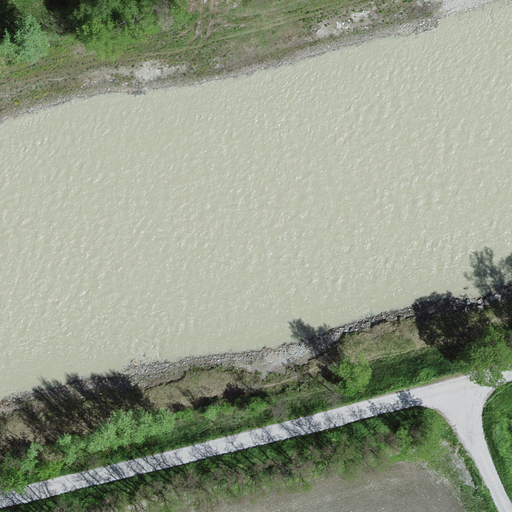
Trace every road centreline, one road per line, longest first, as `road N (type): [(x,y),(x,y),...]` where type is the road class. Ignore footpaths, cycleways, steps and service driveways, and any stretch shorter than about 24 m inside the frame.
road 1 (unclassified): [(0,505),(511,379)]
road 2 (track): [(454,393),(502,511)]
